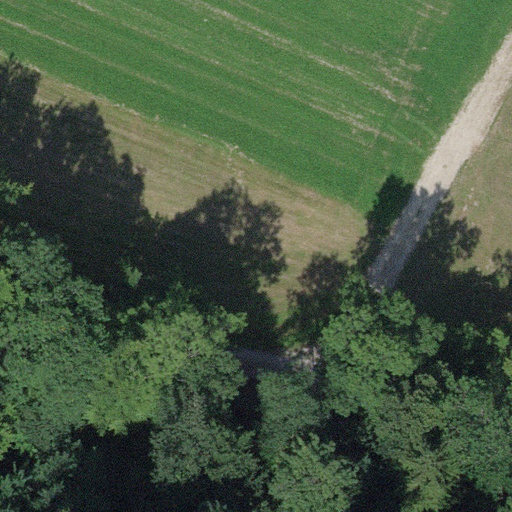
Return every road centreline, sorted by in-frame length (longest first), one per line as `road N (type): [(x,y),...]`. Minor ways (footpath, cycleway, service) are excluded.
road 1 (track): [(0,280),(105,322),(511,416)]
road 2 (track): [(511,81),(333,379)]
